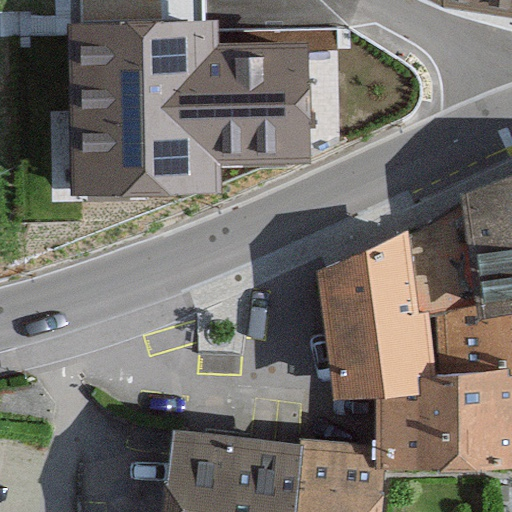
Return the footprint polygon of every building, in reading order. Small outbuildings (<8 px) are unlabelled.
[(511,0),(448,0),(455,3),(511,11),(511,0)] [(215,22),(67,25),(71,197),(222,194),(222,165),(310,163),(308,46),(216,48),(215,22)] [(408,232),(320,269),(336,396),(378,395),(384,452),(511,460),(511,191),(465,201),(476,303),(435,315),(413,309),(408,232)] [(290,511),(298,444),(176,430),(167,511),(290,511)] [(378,511),(384,452),(298,444),(290,511),(378,511)]
